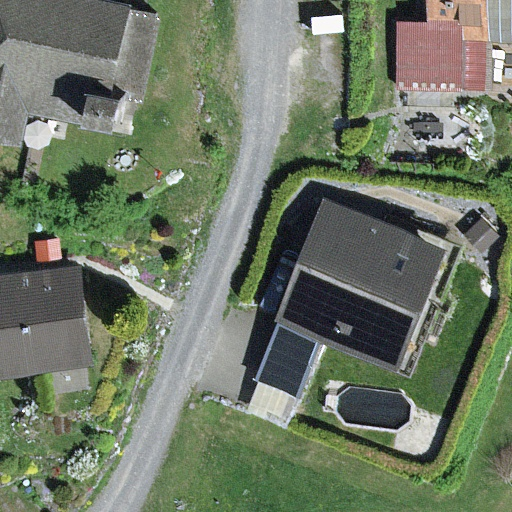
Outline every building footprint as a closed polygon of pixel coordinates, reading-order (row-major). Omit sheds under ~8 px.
[(138,2),(130,0),(0,0),(0,135),(30,142),(36,110),(88,121),(86,126),(117,133),(125,99),(117,97),(137,7),(138,2)] [(511,0),(428,0),(428,16),(402,16),(401,83),(464,83),(464,35),(511,35),(511,0)] [(164,13),(137,7),(117,97),(125,99),(144,103),(164,13)] [(448,234),(325,188),(278,314),(281,315),(258,374),(305,392),(328,330),(402,358),(448,234)] [(61,237),(37,240),(40,260),(64,257),(61,237)] [(87,258),(0,270),(0,369),(100,356),(87,258)]
